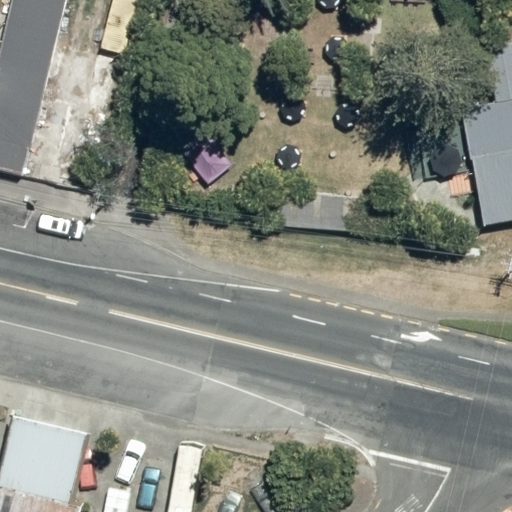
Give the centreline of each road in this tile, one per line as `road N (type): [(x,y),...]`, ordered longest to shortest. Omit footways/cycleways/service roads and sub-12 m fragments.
road 1 (secondary): [(464,397),(0,285)]
road 2 (residential): [(464,397),(448,470),(424,511)]
